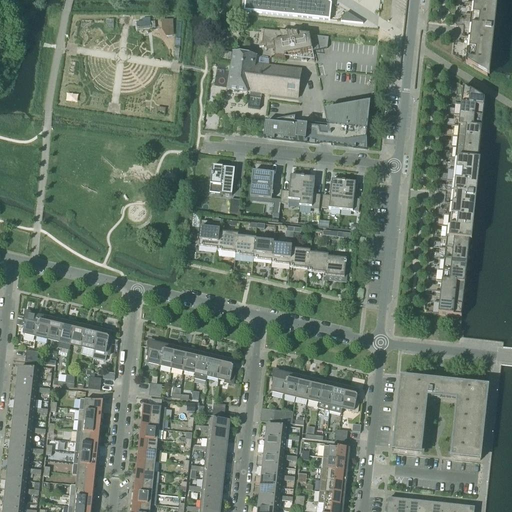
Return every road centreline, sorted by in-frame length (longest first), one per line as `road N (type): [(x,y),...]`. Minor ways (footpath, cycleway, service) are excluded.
road 1 (residential): [(113,511),(137,289)]
road 2 (residential): [(239,511),(260,317)]
road 3 (residential): [(205,145),(397,167)]
road 4 (residential): [(397,167),(379,343)]
road 5 (residential): [(511,359),(379,343)]
road 6 (residential): [(137,289),(12,260)]
road 7 (residential): [(368,469),(379,343)]
road 8 (residential): [(260,317),(137,289)]
road 9 (residential): [(379,343),(260,317)]
